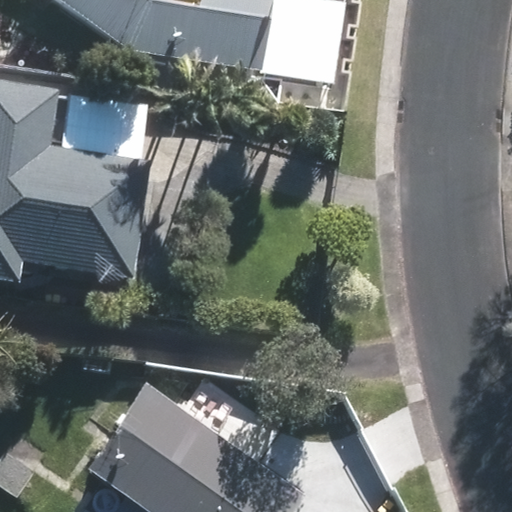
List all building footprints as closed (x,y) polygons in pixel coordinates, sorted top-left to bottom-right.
[(77,0),(139,47),(331,77),(341,7),(296,0),(77,0)] [(45,108),(0,102),(0,288),(6,290),(10,262),(124,278),(139,175),(37,161),(45,108)] [(135,116),(71,110),(66,154),(131,161),(135,116)] [(273,511),(285,495),(142,395),(92,465),(157,511),(273,511)] [(50,511),(69,484),(15,449),(0,471),(0,482),(44,511),(50,511)]
